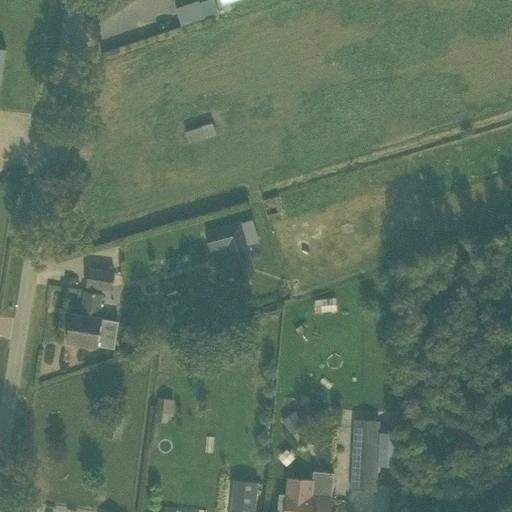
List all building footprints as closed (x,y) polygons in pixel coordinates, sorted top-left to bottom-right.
[(205,18),(219,14),(214,0),(207,0),(200,3),(205,18)] [(211,122),(185,128),(188,140),(214,133),(211,122)] [(274,197),(264,200),(272,223),(281,219),(274,197)] [(247,240),(220,249),(228,279),(233,277),(237,291),(250,287),(246,274),(247,273),(241,255),(251,252),(247,240)] [(89,268),(86,286),(111,290),(114,272),(89,268)] [(98,318),(102,294),(85,291),(81,314),(71,313),(67,341),(98,346),(114,349),(119,321),(102,318),(98,318)] [(315,313),(337,311),(336,298),(314,300),(315,313)] [(158,397),(157,410),(172,412),(173,399),(158,397)] [(292,433),(305,424),(296,410),(283,419),(292,433)] [(380,421),(356,420),(352,490),(376,492),(380,421)] [(336,511),(330,511),(334,472),(314,470),(313,480),(289,478),(285,511),(336,511)] [(234,479),(231,511),(255,511),(258,481),(234,479)]
